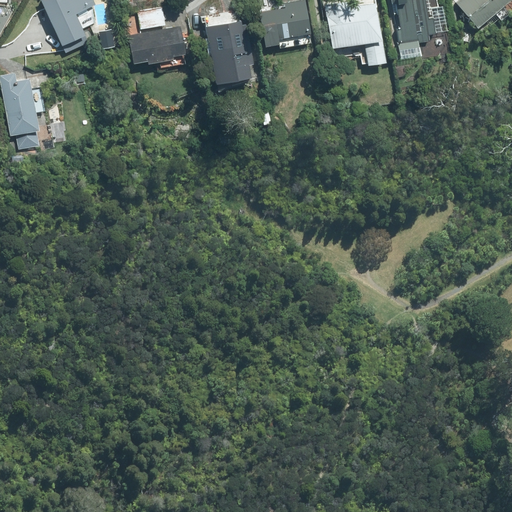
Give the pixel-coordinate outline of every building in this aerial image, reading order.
[(40,0),(45,9),(65,0),(40,0)] [(301,27),(296,0),(251,0),(256,34),(301,27)] [(378,0),(363,0),(326,5),(333,49),(365,44),(368,66),(387,63),(378,0)] [(386,0),(393,32),(420,27),(419,19),(428,18),(425,1),(420,1),(419,0),(386,0)] [(481,0),(461,0),(469,10),(481,0)] [(171,12),(121,20),(126,48),(176,40),(171,12)] [(243,14),(204,21),(215,85),(262,77),(256,42),(248,42),(243,14)] [(19,57),(0,60),(0,121),(0,123),(8,122),(10,134),(32,130),(19,57)] [(271,122),(270,108),(259,108),(259,123),(271,122)]
